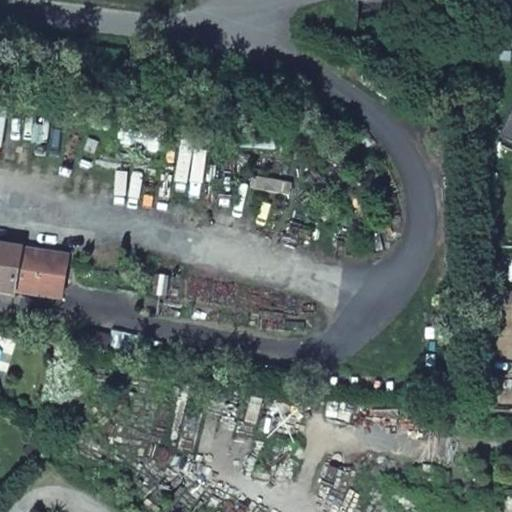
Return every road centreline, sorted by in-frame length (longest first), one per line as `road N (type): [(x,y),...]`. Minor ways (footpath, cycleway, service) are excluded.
road 1 (unknown): [(397,296),(0,204)]
road 2 (unknown): [(250,13),(400,128),(424,167),(433,219),(427,255),(397,296)]
road 3 (residential): [(0,3),(194,32),(290,0)]
